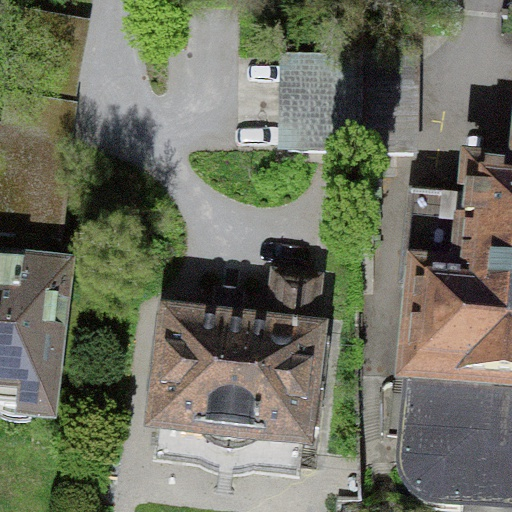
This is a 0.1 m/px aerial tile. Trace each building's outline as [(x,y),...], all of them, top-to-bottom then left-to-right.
[(22,15),(2,129),(74,134),(88,27),(22,15)] [(275,57),(274,158),(361,159),(361,57),(275,57)] [(361,159),(418,159),(419,58),(361,57),(361,159)] [(0,267),(65,275),(74,134),(2,129),(0,129),(0,267)] [(511,511),(511,183),(473,180),(471,204),(410,199),(402,288),(418,290),(408,387),(410,387),(401,465),(401,472),(402,479),(404,486),(407,492),(412,499),(417,504),(423,508),(428,511),(429,511),(511,511)] [(0,411),(20,414),(18,432),(59,437),(77,276),(65,275),(0,267),(0,411)] [(159,321),(146,450),(316,468),(329,340),(321,340),(327,285),(271,279),(266,332),(209,326),(159,321)]
